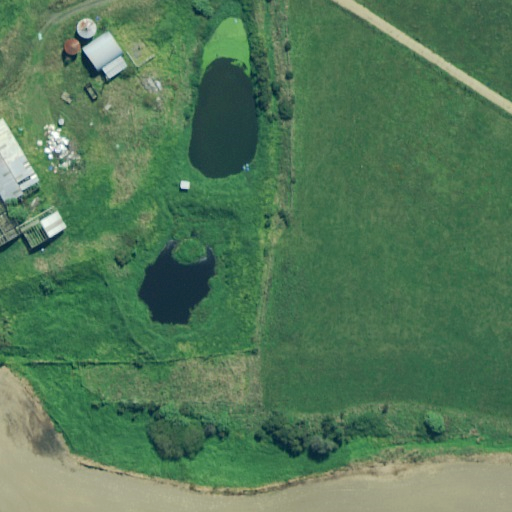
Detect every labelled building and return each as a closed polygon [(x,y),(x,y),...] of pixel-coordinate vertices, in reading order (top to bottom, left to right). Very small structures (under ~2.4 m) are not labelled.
[(94,21),(92,20),(90,19),(88,19),(86,19),(84,19),(83,20),(81,21),(79,22),(78,23),(77,25),(76,27),(76,29),(76,30),(76,32),(77,34),(78,36),(79,37),(80,39),(82,40),(84,40),(86,41),(87,41),(89,41),(91,40),(93,39),(94,38),(96,37),(97,35),(97,33),(98,31),(98,29),(98,27),(97,26),(96,24),(95,22),(94,21)] [(130,65),(109,34),(84,51),(97,72),(102,69),(109,79),(130,65)] [(79,51),(80,48),(80,46),(80,45),(79,43),(78,42),(77,41),(76,40),(75,39),(74,39),(72,38),(71,38),(69,39),(68,39),(67,40),(65,41),(64,42),(64,43),(63,44),(63,46),(63,47),(63,49),(64,50),(64,52),(65,53),(66,54),(68,54),(69,55),(71,55),(72,55),(74,55),(75,54),(76,54),(77,53),(78,52),(79,51)] [(0,120),(0,200),(3,206),(9,204),(23,195),(20,192),(38,181),(2,119),(0,120)] [(65,228),(56,213),(40,222),(49,238),(65,228)]
